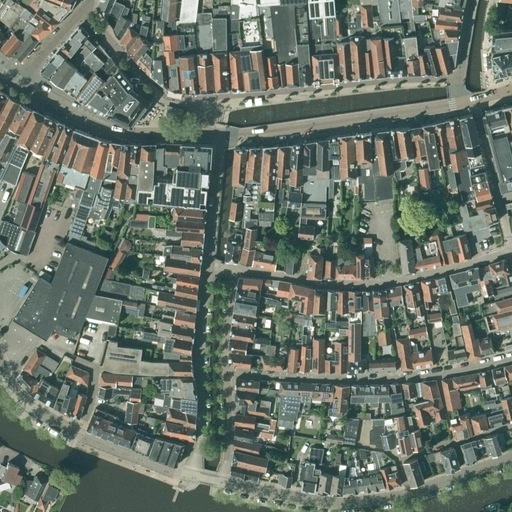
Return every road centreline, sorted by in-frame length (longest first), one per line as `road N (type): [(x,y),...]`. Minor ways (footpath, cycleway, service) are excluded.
road 1 (residential): [(226,372),(384,378),(511,357)]
road 2 (residential): [(509,251),(376,283),(235,269)]
road 3 (tertiary): [(460,103),(217,136)]
road 4 (residential): [(211,136),(216,98),(166,98),(82,10)]
road 5 (tertiary): [(211,136),(127,133),(86,120),(15,79)]
road 6 (residential): [(221,482),(342,504),(408,492)]
road 7 (residential): [(408,492),(398,462),(511,425)]
road 8 (residential): [(217,136),(207,266)]
